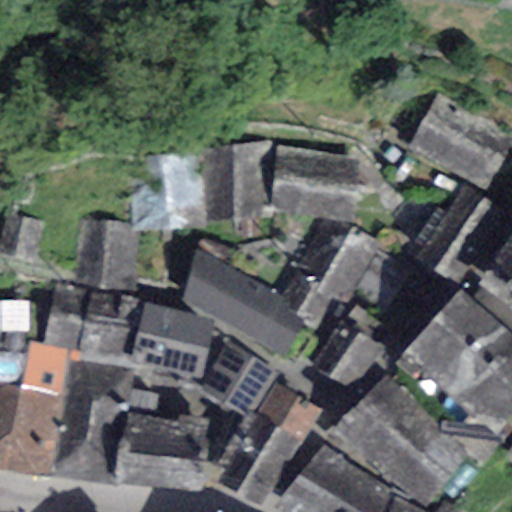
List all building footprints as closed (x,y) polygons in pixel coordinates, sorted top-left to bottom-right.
[(508,144),(427,107),(406,153),(487,190),(508,144)] [(260,144),(201,150),(208,220),(267,214),(260,144)] [(354,159),(278,146),(270,210),(350,217),(354,159)] [(499,211),(462,183),(408,253),(446,281),(499,211)] [(42,221),(8,211),(0,237),(0,242),(32,253),(42,221)] [(377,248),(326,218),(291,274),(278,297),(305,313),(300,321),(324,336),(343,305),(377,248)] [(136,223),(78,219),(74,278),(132,282),(136,223)] [(511,238),(478,285),(511,308),(511,238)] [(278,297),(197,251),(180,298),(276,355),(300,321),(305,313),(278,297)] [(212,322),(56,284),(43,345),(67,349),(65,358),(132,371),(201,381),(212,322)] [(511,410),(511,336),(460,289),(400,355),(489,436),(511,410)] [(380,344),(338,320),(311,365),(352,389),(380,344)] [(273,371),(227,341),(202,392),(242,416),(273,371)] [(19,390),(0,386),(0,469),(113,489),(116,482),(132,371),(65,358),(67,349),(43,345),(28,342),(19,390)] [(201,381),(132,371),(116,482),(199,494),(212,404),(198,402),(201,381)] [(467,456),(387,376),(322,436),(423,507),(467,456)] [(254,417),(248,413),(210,477),(261,507),(299,444),(319,411),(274,384),(254,417)] [(379,511),(390,492),(323,444),(276,506),(285,511),(379,511)] [(419,511),(392,498),(385,511),(419,511)]
